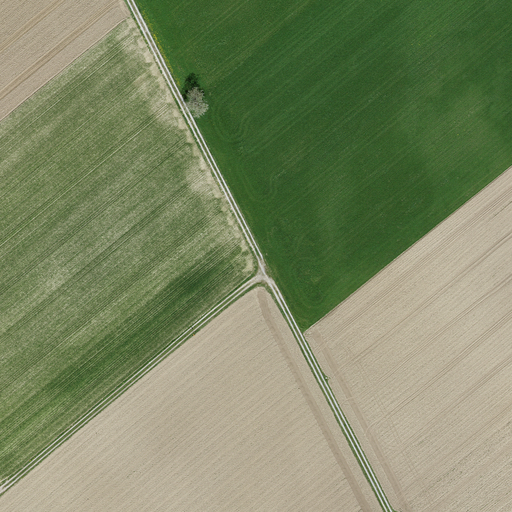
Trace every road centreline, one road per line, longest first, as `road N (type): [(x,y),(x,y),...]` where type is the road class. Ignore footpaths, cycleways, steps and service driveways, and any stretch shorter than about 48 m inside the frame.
road 1 (track): [(390,511),(127,0)]
road 2 (track): [(0,487),(264,272)]
